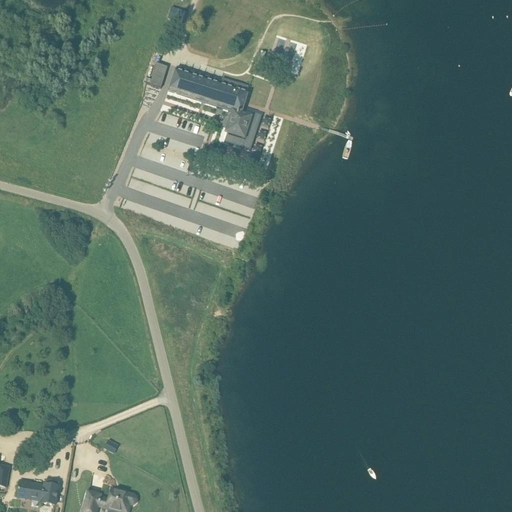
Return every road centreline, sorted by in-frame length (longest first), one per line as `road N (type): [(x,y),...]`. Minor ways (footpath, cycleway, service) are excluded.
road 1 (unclassified): [(200,511),(123,234),(89,209),(0,185)]
road 2 (unknown): [(102,215),(72,316),(77,418)]
